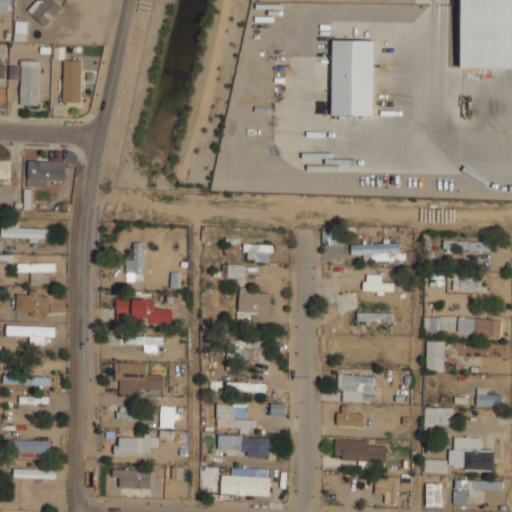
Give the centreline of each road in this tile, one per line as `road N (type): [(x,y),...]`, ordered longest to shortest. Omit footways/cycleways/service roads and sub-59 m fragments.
road 1 (residential): [(82,511),(90,196),(129,0)]
road 2 (residential): [(306,231),(306,511)]
